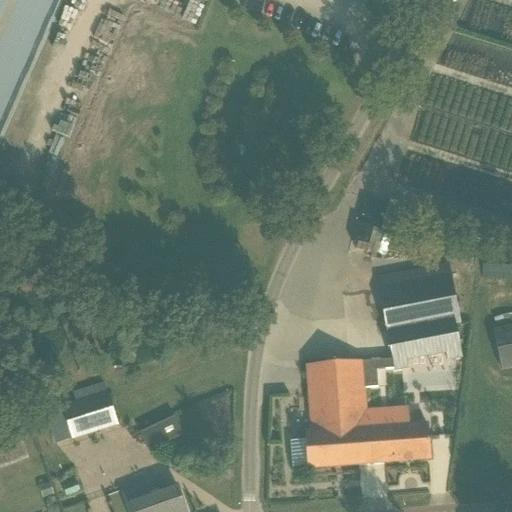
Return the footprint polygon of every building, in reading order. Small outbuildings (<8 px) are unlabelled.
[(452,273),(379,288),(396,373),(464,359),(456,323),(462,322),(452,273)] [(219,313),(229,315),(233,302),(223,299),(219,313)] [(501,371),(511,368),(511,328),(493,332),(501,371)] [(362,362),(343,364),(348,430),(354,429),(355,442),(361,441),(361,446),(370,445),(371,466),(430,462),(428,424),(380,428),(379,410),(366,411),(364,389),(378,388),(376,370),(363,371),(362,362)] [(308,471),(371,466),(370,445),(361,446),(361,441),(355,442),(354,429),(348,430),(343,364),(307,367),(312,432),(305,433),(308,471)] [(72,440),(99,432),(118,425),(108,395),(62,410),(72,440)] [(158,426),(166,443),(182,435),(174,418),(158,426)] [(0,468),(28,458),(15,420),(0,425),(0,468)] [(213,463),(205,455),(197,463),(204,471),(213,463)] [(123,491),(130,511),(186,511),(177,486),(157,493),(153,481),(123,491)] [(50,485),(39,488),(43,499),(54,496),(50,485)]
